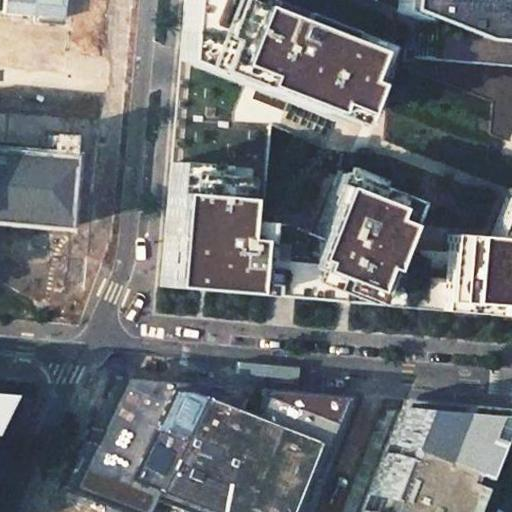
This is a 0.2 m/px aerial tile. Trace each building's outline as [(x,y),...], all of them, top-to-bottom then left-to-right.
[(181,0),(168,153),(235,158),(234,173),(253,177),(270,100),(185,59),(205,0),(181,0)] [(339,134),(369,41),(254,0),(205,0),(185,59),(270,100),(339,134)] [(405,57),(511,65),(511,0),(352,0),(409,21),(405,57)] [(75,155),(0,147),(0,222),(59,228),(75,155)] [(235,158),(168,153),(157,286),(238,296),(244,223),(245,213),(230,211),(234,173),(235,158)] [(386,198),(316,173),(287,252),(361,277),(370,253),(380,257),(395,219),(380,213),(386,198)] [(511,191),(502,188),(490,220),(495,222),(491,239),(459,235),(459,242),(454,301),(486,304),(485,311),(511,313),(511,191)] [(263,224),(244,223),(238,296),(356,304),(368,279),(361,277),(287,252),(285,247),(267,239),(269,225),(263,224)] [(368,279),(356,304),(485,311),(486,304),(454,301),(459,242),(389,236),(380,257),(370,253),(361,277),(368,279)] [(367,393),(108,378),(86,428),(44,511),(339,511),(386,394),(367,393)] [(454,511),(495,409),(398,410),(358,511),(454,511)]
